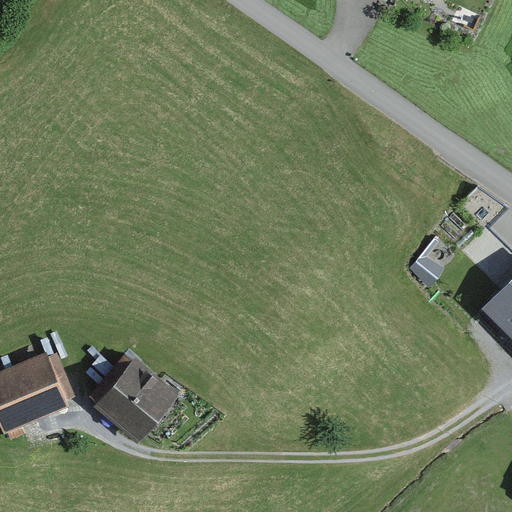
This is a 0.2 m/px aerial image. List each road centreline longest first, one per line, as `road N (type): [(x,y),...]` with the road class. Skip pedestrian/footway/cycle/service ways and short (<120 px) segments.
road 1 (track): [(79,422),(149,462),(388,459),(511,394)]
road 2 (unclassified): [(511,192),(239,0)]
